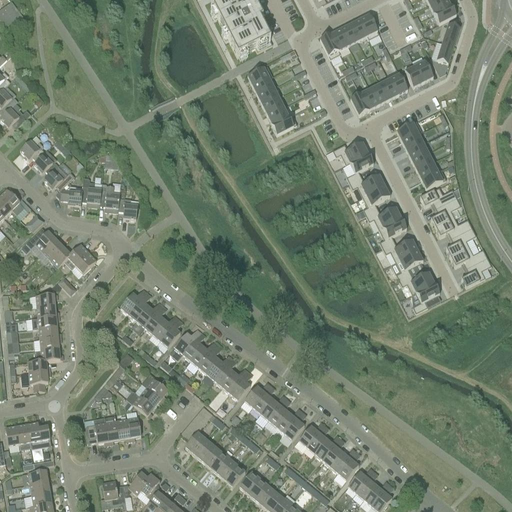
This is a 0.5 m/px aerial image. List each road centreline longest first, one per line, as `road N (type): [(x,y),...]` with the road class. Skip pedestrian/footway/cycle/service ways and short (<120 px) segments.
road 1 (residential): [(428,500),(357,429),(129,251)]
road 2 (secondary): [(478,80),(472,176),(484,217),(511,263)]
road 3 (residential): [(451,294),(367,130)]
road 4 (residential): [(367,130),(451,84),(470,27),(464,0)]
road 5 (unclassified): [(54,407),(77,374),(84,301),(129,251)]
road 6 (residential): [(129,251),(107,232),(63,222),(7,171)]
road 7 (residential): [(318,29),(302,52),(341,129),(367,130)]
